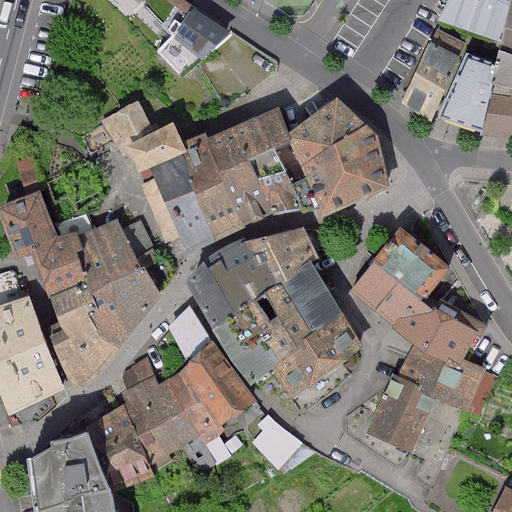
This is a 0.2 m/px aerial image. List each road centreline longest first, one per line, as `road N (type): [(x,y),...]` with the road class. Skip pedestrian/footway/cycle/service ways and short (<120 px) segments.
road 1 (residential): [(188,280),(123,377),(0,456)]
road 2 (residential): [(331,435),(382,382),(387,333),(351,269)]
road 3 (tertiary): [(295,57),(374,109),(417,152)]
road 4 (residential): [(440,193),(511,310)]
